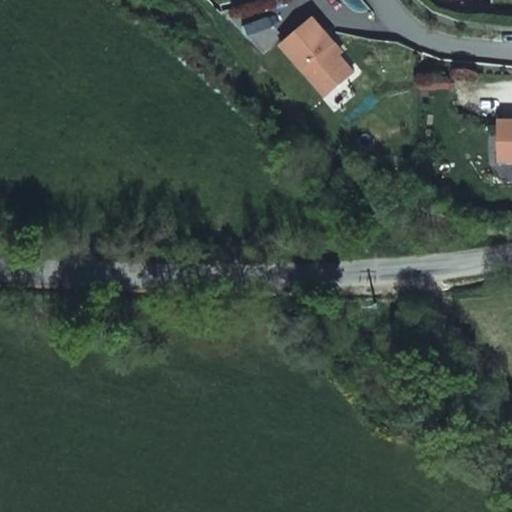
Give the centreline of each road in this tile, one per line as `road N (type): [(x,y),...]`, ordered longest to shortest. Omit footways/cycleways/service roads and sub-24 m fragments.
road 1 (tertiary): [(511,249),(441,260),(188,271),(0,270)]
road 2 (residential): [(383,0),(402,22),(460,47),(511,52)]
